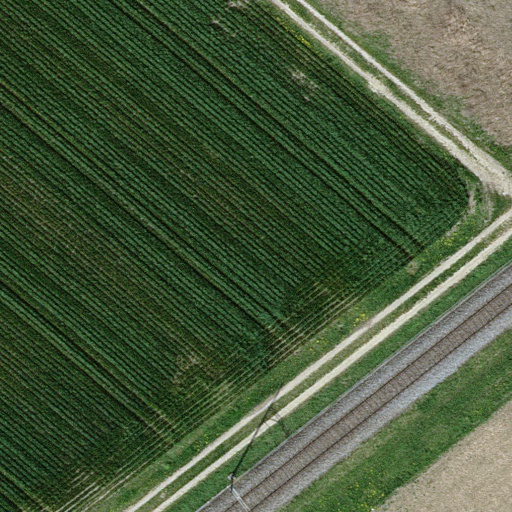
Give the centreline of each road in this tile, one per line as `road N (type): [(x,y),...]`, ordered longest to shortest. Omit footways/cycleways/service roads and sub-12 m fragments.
road 1 (track): [(35,511),(511,146)]
road 2 (track): [(506,150),(318,0)]
